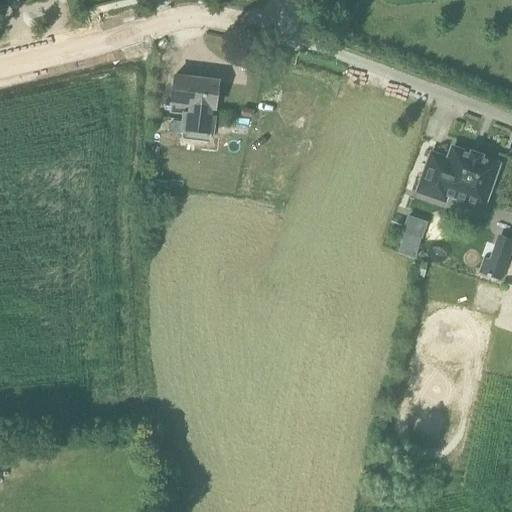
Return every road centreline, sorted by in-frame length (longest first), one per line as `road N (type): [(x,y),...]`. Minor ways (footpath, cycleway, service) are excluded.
road 1 (unclassified): [(0,68),(173,19),(300,30)]
road 2 (unclassified): [(511,122),(322,49),(300,30)]
